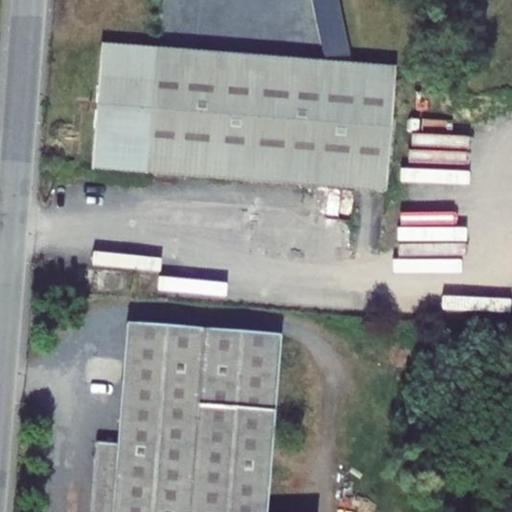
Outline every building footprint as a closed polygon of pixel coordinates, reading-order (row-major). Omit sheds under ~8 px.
[(333,0),(308,0),(324,69),(349,71),(333,0)] [(149,163),(384,183),(392,90),(157,69),(158,54),(101,49),(90,173),(147,178),(149,163)] [(324,69),(158,54),(157,69),(392,90),(393,75),(349,71),(324,69)] [(383,199),(384,183),(149,163),(147,178),(383,199)] [(265,511),(279,342),(126,330),(116,451),(94,449),(89,511),(265,511)]
